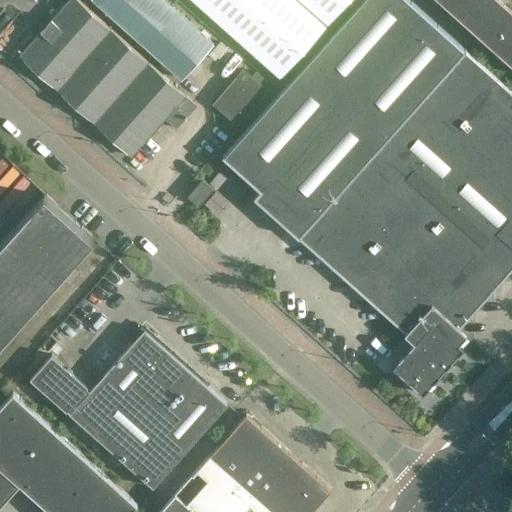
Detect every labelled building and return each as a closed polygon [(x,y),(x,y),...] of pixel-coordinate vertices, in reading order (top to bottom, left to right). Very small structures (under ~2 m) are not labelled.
[(81,0),(70,0),(21,55),(132,156),(166,119),(175,127),(196,104),(81,0)] [(94,0),(182,78),(214,42),(166,0),(94,0)] [(197,0),(280,74),(347,0),(197,0)] [(511,267),(511,89),(411,0),(360,0),(223,153),(261,187),(254,195),(326,259),(415,339),(393,364),(423,391),(464,346),(451,335),(511,267)] [(442,0),(511,61),(511,7),(504,0),(442,0)] [(232,120),(263,83),(244,67),(213,103),(232,120)] [(216,188),(227,175),(220,169),(209,182),(216,188)] [(203,178),(187,195),(198,205),(214,188),(203,178)] [(42,185),(0,234),(0,337),(93,229),(42,185)] [(216,213),(228,200),(215,189),(204,202),(216,213)] [(227,401),(144,327),(91,387),(52,353),(31,377),(153,485),(227,401)] [(0,404),(0,504),(20,484),(51,511),(129,511),(138,502),(12,391),(0,404)] [(245,412),(210,452),(278,511),(308,511),(331,487),(245,412)] [(278,511),(210,452),(162,507),(167,511),(189,511),(192,509),(195,511),(278,511)]
